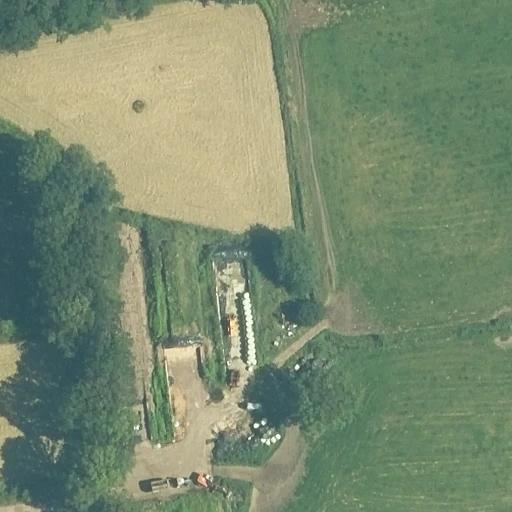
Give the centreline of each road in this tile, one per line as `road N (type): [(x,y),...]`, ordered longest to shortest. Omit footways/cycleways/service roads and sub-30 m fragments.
road 1 (unknown): [(372,0),(382,87),(377,169),(351,234),(310,284),(312,315),(296,373),(287,384),(251,393),(197,393),(187,381),(177,296),(186,277),(210,266),(235,270)]
road 2 (unknown): [(424,511),(478,346),(511,272)]
road 3 (unknown): [(0,80),(245,26)]
road 4 (unknown): [(511,180),(396,179),(377,169)]
